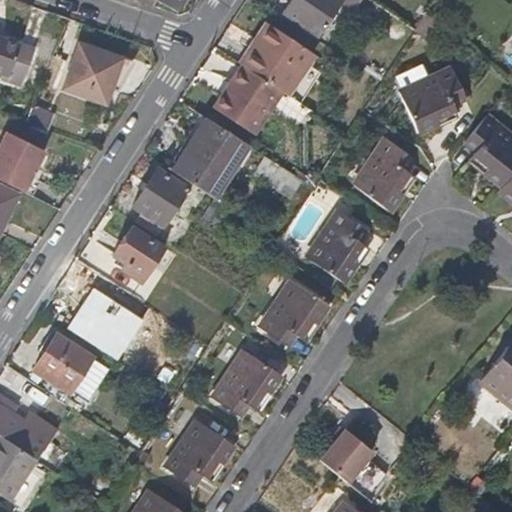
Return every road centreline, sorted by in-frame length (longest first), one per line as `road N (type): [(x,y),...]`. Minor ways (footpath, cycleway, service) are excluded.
road 1 (residential): [(231,511),(445,197),(511,252)]
road 2 (residential): [(194,43),(0,343)]
road 3 (residential): [(74,0),(194,43)]
